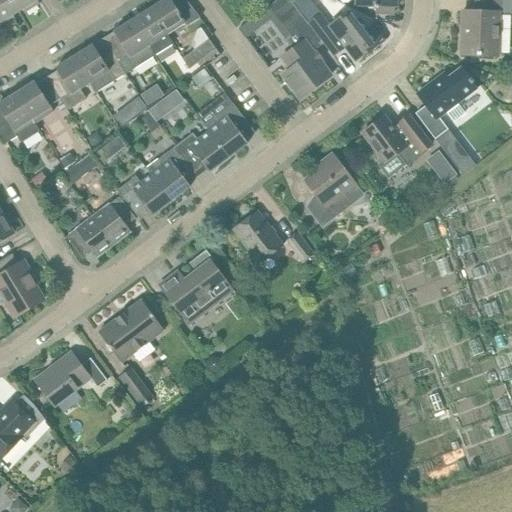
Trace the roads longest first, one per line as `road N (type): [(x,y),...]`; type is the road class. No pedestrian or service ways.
road 1 (residential): [(86,297),(303,133)]
road 2 (residential): [(303,133),(401,58),(424,0)]
road 3 (residential): [(303,133),(203,0)]
road 4 (residential): [(86,297),(0,158)]
road 5 (residential): [(0,68),(110,0)]
